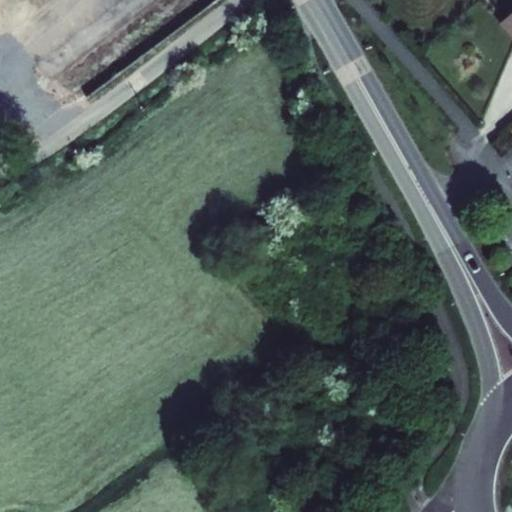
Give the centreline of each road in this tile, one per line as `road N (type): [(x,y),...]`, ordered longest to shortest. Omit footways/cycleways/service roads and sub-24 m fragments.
road 1 (residential): [(0,169),(52,144),(237,0)]
road 2 (secondary): [(421,193),(487,361),(491,432)]
road 3 (secondary): [(313,0),(421,193)]
road 4 (secondary): [(511,320),(421,193)]
